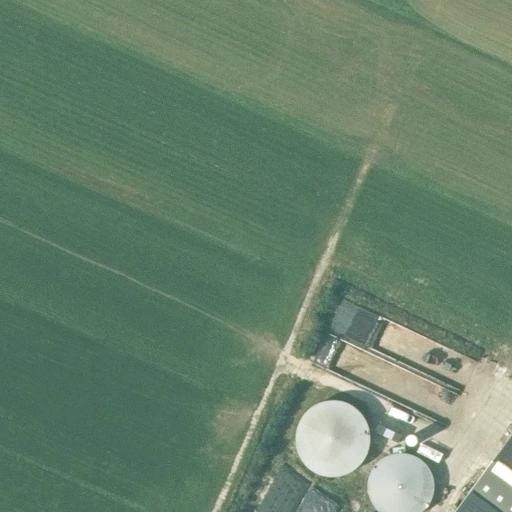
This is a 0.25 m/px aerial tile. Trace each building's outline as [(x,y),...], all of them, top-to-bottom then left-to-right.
[(346,335),(349,324),(344,323),(348,307),(338,305),(332,332),(346,335)] [(299,464),(348,477),(366,412),(315,398),(305,433),(307,433),(299,464)] [(511,511),(511,437),(457,511),(511,511)] [(435,490),(435,487),(435,484),(434,481),(434,479),(433,476),(432,472),(430,469),(428,467),(426,464),(423,462),(420,459),(418,458),(416,457),(413,456),(408,454),(405,454),(402,454),(398,454),(395,454),(393,455),(390,456),(387,457),(385,458),(382,460),(380,461),(377,464),(376,466),(373,469),(372,470),(371,474),(370,477),(369,480),(368,483),(368,487),(368,490),(368,493),(369,496),(370,499),(371,502),(373,505),(375,508),(377,510),(378,511),(423,511),(426,510),(427,509),(430,505),(431,503),(432,501),(433,498),(434,494),(435,491),(435,490)] [(306,488),(294,511),(332,511),(337,503),(306,488)]
